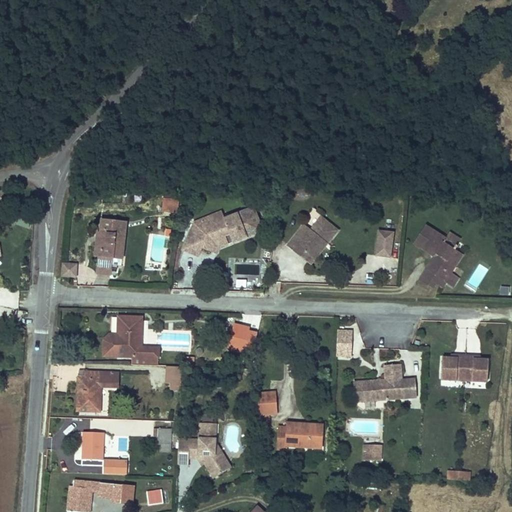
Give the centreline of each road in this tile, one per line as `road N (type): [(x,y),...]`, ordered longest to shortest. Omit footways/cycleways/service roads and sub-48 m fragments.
road 1 (residential): [(41,289),(511,311)]
road 2 (tertiary): [(208,0),(71,140),(51,172)]
road 3 (tertiary): [(41,289),(24,511)]
road 4 (track): [(497,475),(511,335)]
